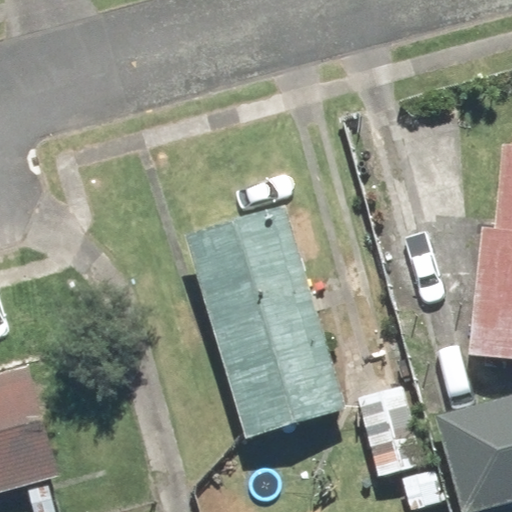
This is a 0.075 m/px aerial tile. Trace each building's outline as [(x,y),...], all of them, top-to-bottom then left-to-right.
[(511,150),(511,151),(502,234),(489,233),(476,361),(511,364),(511,150)] [(291,212),(192,242),(252,443),(351,413),(291,212)] [(0,381),(0,497),(63,480),(33,373),(0,381)] [(427,469),(407,390),(363,401),(383,480),(427,469)] [(511,401),(441,421),(466,511),(497,511),(511,508),(511,401)]
